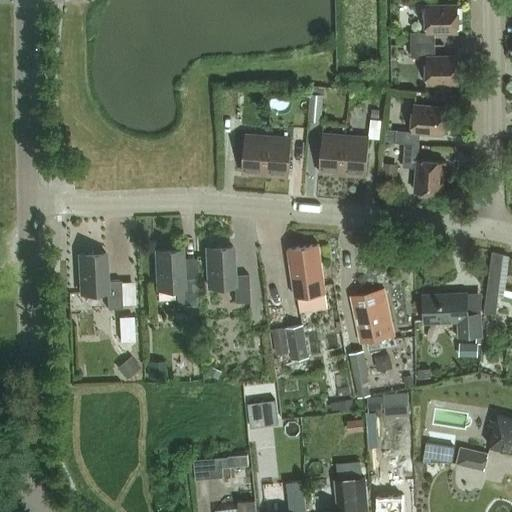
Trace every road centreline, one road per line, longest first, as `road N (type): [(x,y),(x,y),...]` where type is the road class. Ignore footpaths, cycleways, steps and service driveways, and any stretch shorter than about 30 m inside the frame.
road 1 (residential): [(495,231),(187,204),(30,207)]
road 2 (tertiary): [(49,511),(29,489),(30,207)]
road 3 (residential): [(495,231),(493,0)]
road 4 (tertiary): [(30,207),(25,0)]
